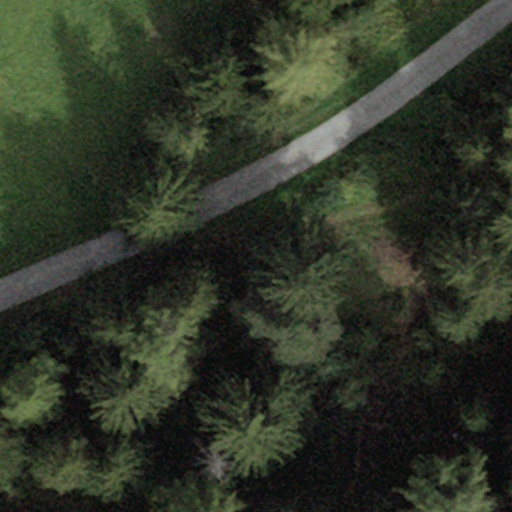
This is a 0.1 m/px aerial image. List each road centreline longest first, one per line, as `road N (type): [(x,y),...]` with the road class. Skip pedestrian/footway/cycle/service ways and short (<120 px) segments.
road 1 (track): [(0,298),(104,254),(387,104),(511,3)]
road 2 (track): [(511,156),(376,195),(104,254)]
